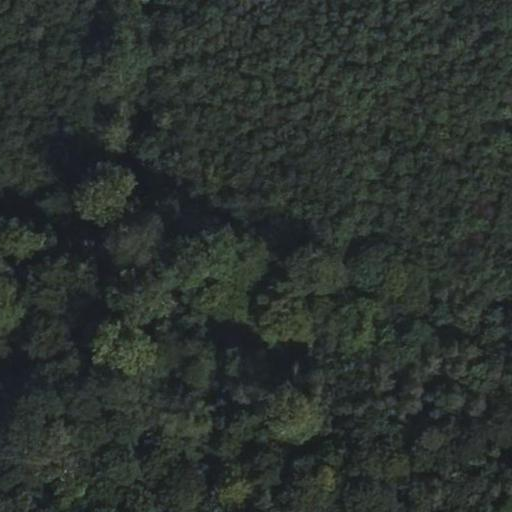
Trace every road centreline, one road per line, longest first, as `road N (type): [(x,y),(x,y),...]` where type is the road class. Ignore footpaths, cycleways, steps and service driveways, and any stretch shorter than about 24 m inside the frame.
road 1 (unknown): [(0,232),(511,358)]
road 2 (track): [(174,0),(107,511)]
